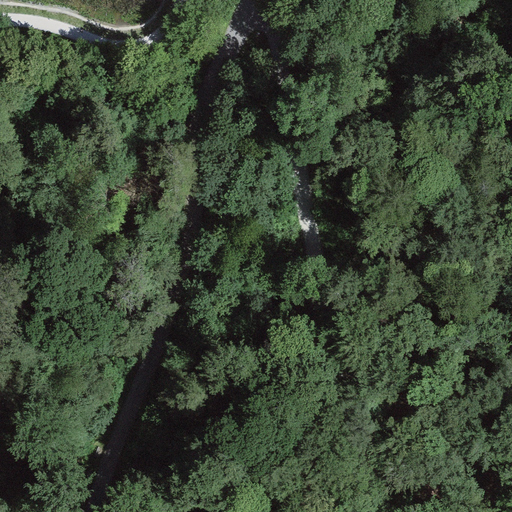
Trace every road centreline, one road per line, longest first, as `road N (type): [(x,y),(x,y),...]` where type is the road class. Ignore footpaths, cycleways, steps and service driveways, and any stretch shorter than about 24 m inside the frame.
road 1 (track): [(266,0),(206,96),(188,246),(93,511)]
road 2 (track): [(373,511),(267,0)]
